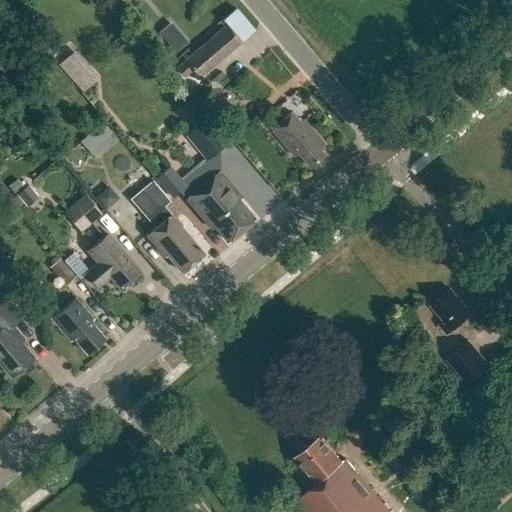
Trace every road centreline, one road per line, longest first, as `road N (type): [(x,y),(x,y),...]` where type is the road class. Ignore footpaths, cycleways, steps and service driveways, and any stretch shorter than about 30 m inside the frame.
road 1 (tertiary): [(0,474),(383,148)]
road 2 (unclassified): [(511,302),(383,148)]
road 3 (unclassified): [(383,148),(255,0)]
road 4 (tertiary): [(383,148),(511,38)]
